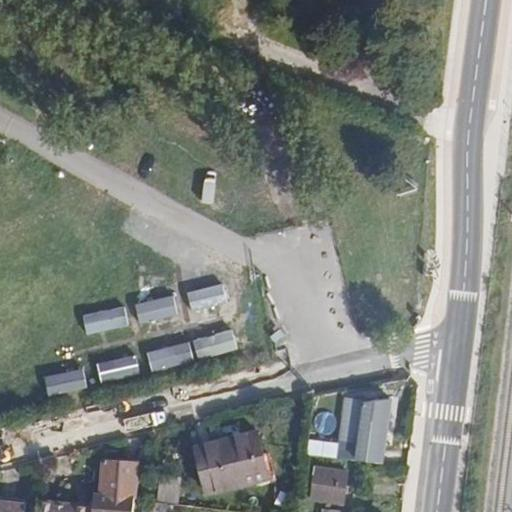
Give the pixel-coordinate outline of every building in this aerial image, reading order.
[(383,404),(366,401),(347,399),(340,458),(365,461),(367,448),(387,451),(393,404),(383,404)] [(270,479),(258,433),(197,447),(208,494),(270,479)] [(101,497),(97,497),(95,511),(135,511),(139,465),(104,463),(101,497)] [(345,505),(350,473),(318,468),(314,501),(345,505)] [(163,477),(158,504),(179,507),(184,480),(163,477)] [(23,511),(24,506),(0,502),(0,511),(23,511)]
